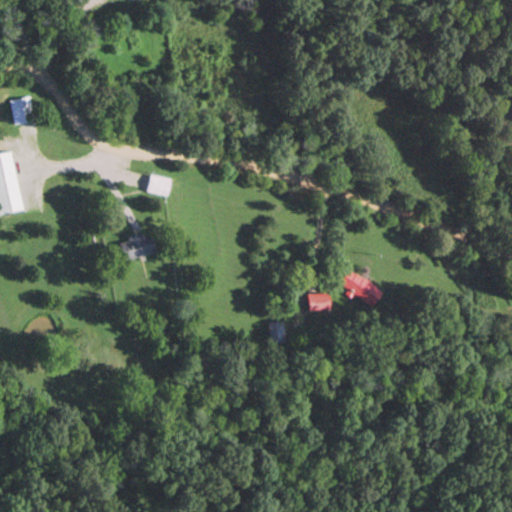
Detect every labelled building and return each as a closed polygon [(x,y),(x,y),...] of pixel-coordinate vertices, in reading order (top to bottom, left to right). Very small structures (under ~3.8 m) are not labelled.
[(11,123),(30,121),(28,96),(9,97),(11,123)] [(0,212),(17,210),(7,150),(0,150),(0,212)] [(168,178),(146,173),(143,191),(164,195),(168,178)] [(147,252),(143,233),(112,239),(117,259),(147,252)] [(365,307),(377,296),(350,265),(338,275),(365,307)] [(326,291),(305,292),(307,310),(327,309),(326,291)] [(270,322),(272,342),(284,340),(281,321),(270,322)]
